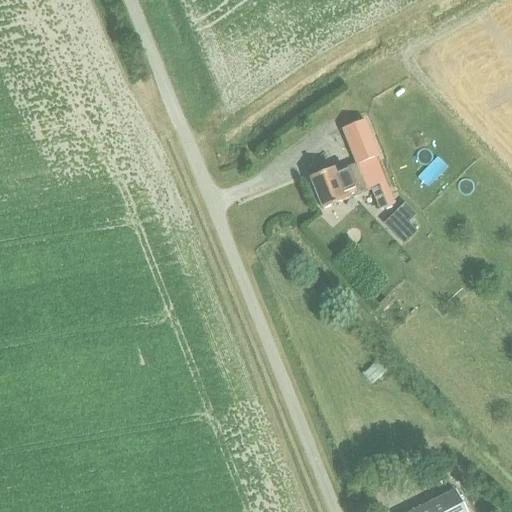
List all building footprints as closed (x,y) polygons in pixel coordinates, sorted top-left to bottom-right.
[(388,208),(369,162),(379,158),(364,122),(342,131),(356,166),(345,170),(334,174),(332,170),(308,180),(320,212),(371,192),(379,212),(388,208)] [(432,198),(454,175),(440,162),(418,185),(432,198)] [(424,230),(405,204),(384,219),(403,245),(424,230)] [(385,297),(379,302),(383,307),(389,302),(385,297)] [(375,384),(386,371),(375,362),(364,375),(375,384)] [(465,511),(455,490),(408,511),(465,511)]
